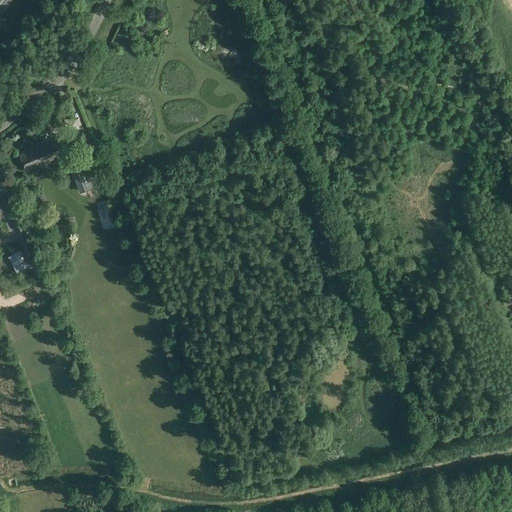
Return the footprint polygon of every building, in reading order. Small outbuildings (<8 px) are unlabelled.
[(6,125),(7,131),(16,129),(15,123),(6,125)] [(35,166),(67,153),(60,137),(28,150),(29,151),(20,155),(27,170),(36,167),(35,166)] [(93,187),(83,162),(69,167),(80,193),(93,187)] [(47,204),(43,193),(39,195),(43,206),(47,204)] [(17,208),(8,212),(14,226),(23,222),(17,208)] [(17,272),(28,266),(19,250),(8,256),(17,272)]
